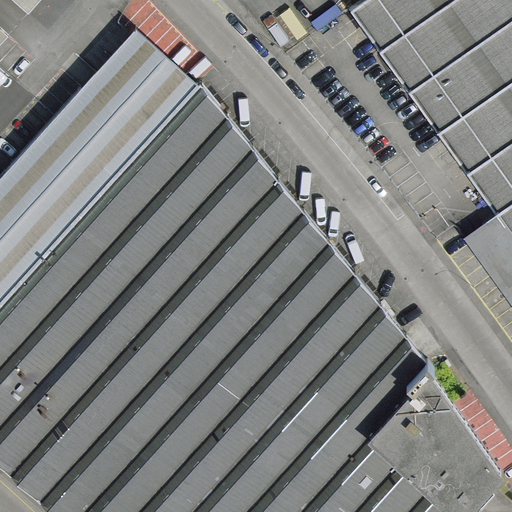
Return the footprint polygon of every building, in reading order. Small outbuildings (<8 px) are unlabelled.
[(16,0),(31,13),(42,0),(16,0)] [(511,0),(345,0),(349,5),(508,230),(511,235),(511,0)] [(0,47),(11,36),(0,26),(0,47)] [(143,142),(201,82),(140,26),(81,87),(143,142)] [(81,87),(0,176),(0,462),(54,511),(456,511),(370,434),(431,369),(288,183),(201,82),(143,142),(81,87)] [(511,235),(508,230),(478,253),(511,298),(511,235)] [(370,434),(456,511),(477,511),(483,506),(474,500),(491,483),(503,469),(431,369),(370,434)]
